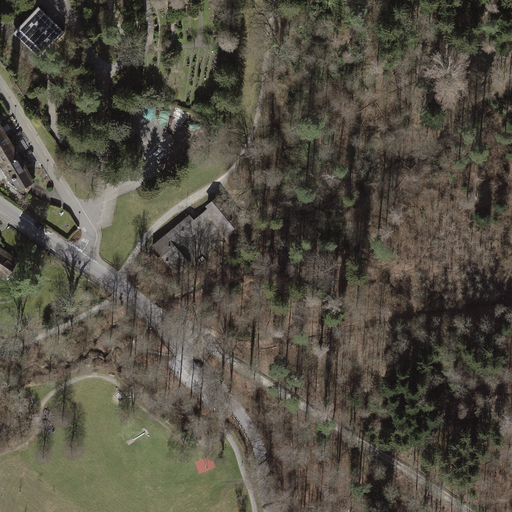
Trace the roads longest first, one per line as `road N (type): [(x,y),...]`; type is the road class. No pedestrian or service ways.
road 1 (track): [(284,0),(273,91),(255,148),(230,179),(167,216),(116,284)]
road 2 (track): [(187,345),(203,340),(469,511)]
road 3 (residential): [(268,511),(259,444),(246,420),(187,345),(77,258)]
road 4 (track): [(181,350),(132,346),(112,362),(99,361),(88,376),(43,398),(34,436),(0,455)]
road 5 (residential): [(0,87),(90,234),(77,258)]
road 6 (track): [(88,376),(103,379),(189,446),(230,436)]
road 7 (track): [(0,353),(96,308),(116,284)]
road 8 (track): [(413,0),(442,38),(476,53),(511,52)]
